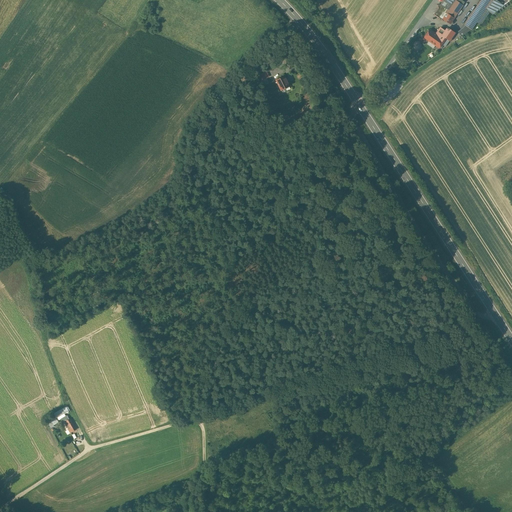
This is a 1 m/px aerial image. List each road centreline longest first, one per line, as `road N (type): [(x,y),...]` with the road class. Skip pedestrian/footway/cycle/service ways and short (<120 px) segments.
road 1 (secondary): [(279,0),(330,62),(511,340)]
road 2 (track): [(0,510),(87,449),(189,419)]
